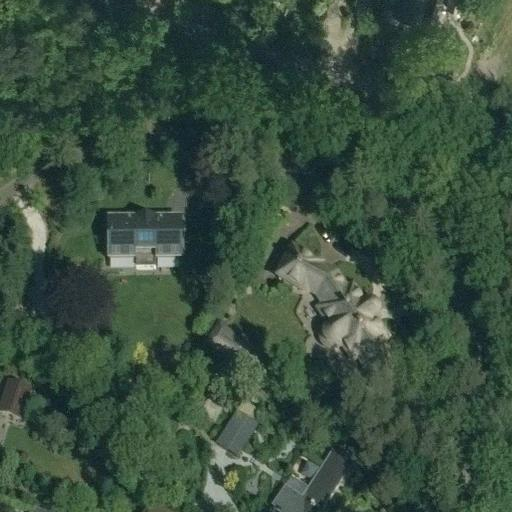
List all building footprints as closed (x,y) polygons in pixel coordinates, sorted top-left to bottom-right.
[(435,0),(397,0),(393,15),(428,26),(435,0)] [(458,12),(461,0),(449,0),(447,9),(458,12)] [(307,190),(314,204),(324,199),(317,185),(307,190)] [(134,222),(108,222),(108,262),(135,262),(135,255),(155,255),(155,262),(180,262),(180,221),(154,222),(154,224),(134,224),(134,222)] [(335,325),(327,330),(326,331),(325,332),(324,333),(323,335),(323,337),(323,339),(323,340),(323,342),(324,344),(325,345),(326,347),(328,348),(330,348),(331,349),(333,349),(335,349),(337,348),(339,347),(349,363),(355,360),(362,370),(363,383),(365,383),(365,384),(366,387),(367,389),(368,390),(370,392),(372,393),(374,394),(376,395),(378,395),(380,395),(383,394),(385,393),(386,392),(388,390),(389,389),(390,387),(391,384),(391,382),(391,381),(393,381),(392,361),(381,345),(386,341),(374,322),(375,321),(376,319),(377,318),(377,317),(377,315),(377,314),(377,313),(376,311),(375,310),(374,309),(373,309),(372,308),(371,308),(369,307),(368,308),(366,308),(365,309),(352,290),(347,294),(336,277),(319,269),(320,267),(292,254),(279,281),(306,295),(307,293),(317,298),(335,325)] [(44,326),(30,322),(26,336),(40,340),(44,326)] [(241,368),(250,354),(220,324),(206,347),(241,368)] [(0,415),(20,422),(30,390),(6,382),(0,402),(0,415)] [(214,424),(222,412),(224,412),(226,409),(223,407),(210,399),(209,398),(207,402),(208,403),(200,416),(214,424)] [(237,460),(254,429),(232,417),(215,448),(237,460)] [(322,511),(354,463),(334,451),(301,502),(284,491),(272,510),(275,511),(322,511)]
